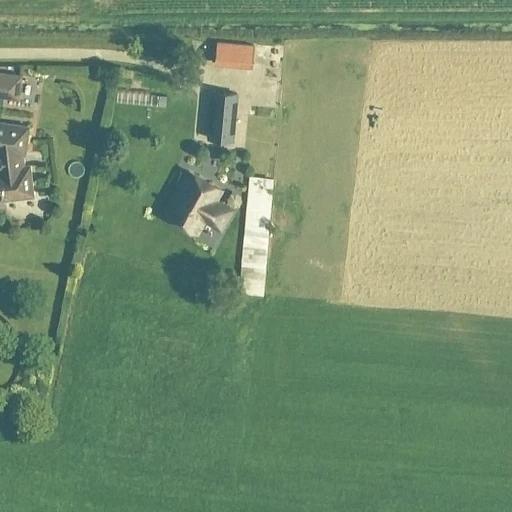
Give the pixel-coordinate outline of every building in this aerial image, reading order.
[(253,45),(216,42),(214,65),(251,69),(253,45)] [(285,66),(286,47),(267,46),(267,65),(285,66)] [(213,94),(210,140),(231,141),(234,96),(213,94)] [(29,128),(0,123),(0,203),(2,203),(5,200),(33,197),(30,167),(24,167),(22,155),(25,155),(29,128)] [(220,191),(189,173),(166,215),(197,233),(204,220),(221,230),(231,211),(214,202),(220,191)] [(272,180),(270,180),(251,178),(241,293),(261,294),(272,180)]
